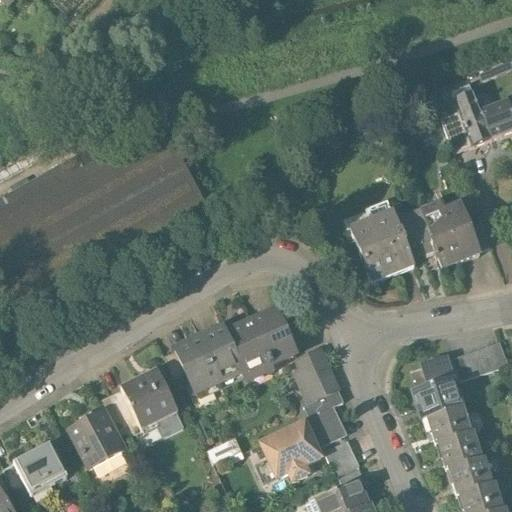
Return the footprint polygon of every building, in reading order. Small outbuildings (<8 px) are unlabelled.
[(443,119),(456,152),(511,131),(511,109),(508,100),(481,110),(472,86),(453,93),(461,112),(443,119)] [(0,316),(206,203),(165,130),(112,160),(101,141),(0,196),(0,316)] [(444,235),(455,263),(494,247),(493,245),(484,222),(474,197),(455,204),(452,196),(435,203),(447,234),(444,235)] [(421,244),(444,235),(447,234),(435,203),(408,213),(421,244)] [(405,205),(364,222),(385,276),(427,260),(421,244),(408,213),(405,205)] [(492,218),(484,222),(493,245),(502,242),(492,218)] [(262,314),(238,325),(258,369),(255,370),(258,377),(285,366),(283,362),(310,350),(305,339),(289,302),(262,314)] [(236,320),(185,343),(187,348),(198,370),(207,391),(255,370),(258,369),(238,325),(236,320)] [(511,361),(511,339),(511,338),(472,351),(479,372),(511,361)] [(351,385),(333,344),(306,356),(310,365),(305,368),(319,399),(351,385)] [(186,375),(198,370),(187,348),(176,353),(186,375)] [(169,368),(133,386),(154,427),(189,408),(169,368)] [(434,415),(439,413),(474,402),(466,376),(426,388),(434,415)] [(110,398),(115,408),(118,407),(133,437),(154,427),(133,386),(110,398)] [(447,439),(451,438),(484,428),(476,402),(474,402),(439,413),(447,439)] [(115,408),(78,427),(98,466),(138,446),(133,437),(118,407),(115,408)] [(332,454),(315,419),(258,445),(267,465),(281,458),(289,474),(332,454)] [(459,465),(462,465),(495,454),(487,427),(484,428),(451,438),(459,465)] [(371,461),(360,436),(337,446),(348,471),(371,461)] [(62,442),(26,460),(37,480),(43,492),(78,474),(62,442)] [(470,492),(472,491),(506,481),(498,453),(495,454),(462,465),(470,492)] [(37,480),(26,460),(15,466),(25,486),(37,480)] [(352,475),(356,485),(373,478),(379,476),(374,466),(352,475)] [(333,511),(354,511),(382,501),(373,478),(356,485),(327,497),(333,511)] [(25,511),(6,480),(0,483),(0,511),(25,511)] [(478,511),(495,511),(511,507),(511,489),(509,480),(506,481),(472,491),(478,511)] [(389,511),(385,500),(382,501),(354,511),(389,511)]
